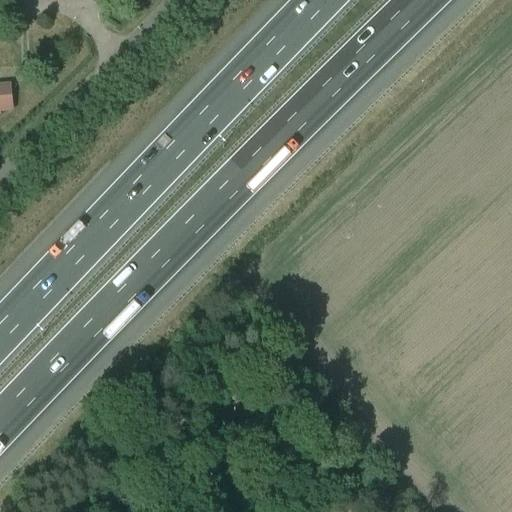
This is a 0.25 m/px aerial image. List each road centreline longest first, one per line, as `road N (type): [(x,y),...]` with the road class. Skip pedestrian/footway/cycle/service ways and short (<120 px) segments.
road 1 (motorway): [(0,432),(434,0)]
road 2 (motorway): [(313,0),(0,323)]
road 3 (unclassified): [(0,180),(178,0)]
